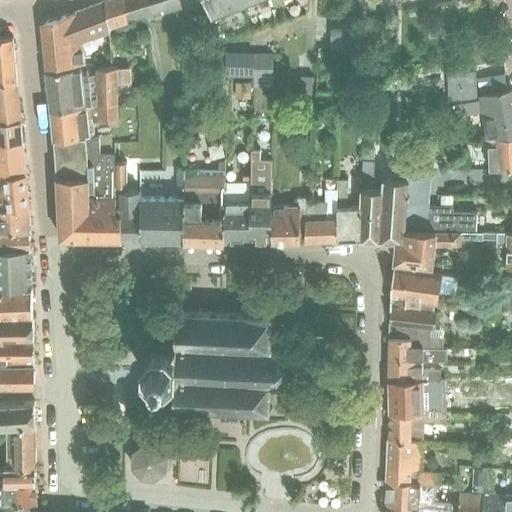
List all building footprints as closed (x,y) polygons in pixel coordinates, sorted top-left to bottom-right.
[(107,25),(104,0),(103,0),(101,1),(77,9),(67,14),(47,20),(42,26),(46,66),(84,63),(81,34),(107,25)] [(127,21),(124,0),(104,0),(107,25),(109,34),(110,34),(109,26),(115,25),(117,32),(129,29),(127,21)] [(148,0),(124,0),(127,21),(153,15),(148,0)] [(167,11),(163,0),(148,0),(153,15),(167,11)] [(178,0),(163,0),(167,11),(181,7),(178,0)] [(204,0),(211,16),(251,0),(204,0)] [(330,46),(350,46),(350,27),(330,27),(330,46)] [(0,80),(7,80),(16,80),(12,36),(0,36),(0,80)] [(221,47),(209,48),(213,96),(225,95),(221,47)] [(239,51),(225,51),(225,75),(239,75),(239,51)] [(273,51),(253,51),(253,75),(253,86),(273,86),(273,51)] [(354,51),(338,51),(338,68),(354,68),(354,51)] [(97,73),(81,74),(81,67),(46,70),(50,108),(87,104),(100,103),(116,102),(117,102),(117,83),(130,83),(129,66),(96,67),(97,73)] [(506,88),(503,72),(477,77),(480,93),(506,88)] [(311,99),(313,75),(300,74),(299,98),(311,99)] [(0,80),(0,118),(20,117),(16,80),(7,80),(0,80)] [(235,97),(250,97),(250,81),(235,81),(235,97)] [(452,102),(454,113),(482,109),(486,137),(487,137),(500,136),(511,135),(511,87),(506,88),(480,93),(479,93),(480,97),(452,102)] [(87,104),(50,108),(53,139),(54,156),(100,153),(99,135),(93,135),(92,110),(98,109),(99,121),(117,119),(116,102),(100,103),(87,104)] [(0,139),(22,138),(20,117),(0,118),(0,139)] [(511,166),(511,135),(500,136),(487,137),(490,167),(511,166)] [(25,170),(22,138),(0,139),(0,172),(1,172),(25,170)] [(260,149),(251,148),(251,176),(250,180),(251,184),(250,239),(272,239),(272,204),(271,199),(272,158),(260,158),(260,149)] [(374,149),(362,149),(362,158),(362,175),(374,175),(374,159),(374,149)] [(100,153),(54,156),(60,235),(122,237),(122,211),(117,210),(116,195),(115,161),(115,153),(100,153)] [(140,196),(141,196),(141,189),(128,189),(127,161),(115,161),(116,195),(117,210),(122,211),(122,237),(141,237),(140,196)] [(177,196),(141,196),(140,196),(141,237),(183,238),(183,200),(183,174),(183,167),(177,167),(177,196)] [(219,168),(183,167),(183,174),(183,200),(183,238),(223,239),(225,239),(224,226),(223,200),(225,180),(225,174),(223,174),(223,168),(219,168)] [(406,200),(405,229),(427,230),(428,204),(430,168),(408,168),(407,178),(407,190),(410,192),(410,194),(406,195),(406,200)] [(29,204),(25,170),(1,172),(0,172),(0,205),(15,205),(29,204)] [(361,220),(361,205),(347,205),(347,178),(336,178),(336,188),(337,217),(337,237),(360,238),(361,220)] [(361,188),(361,205),(361,220),(360,238),(396,239),(396,238),(404,239),(405,229),(406,200),(406,195),(410,194),(410,192),(407,190),(407,178),(383,178),(382,188),(361,188)] [(250,180),(225,180),(223,200),(224,226),(225,239),(250,239),(251,184),(250,180)] [(324,200),(307,200),(305,239),(337,237),(337,217),(336,188),(325,188),(324,200)] [(297,203),(272,204),(272,239),(305,239),(307,200),(307,195),(297,195),(297,203)] [(0,228),(30,228),(29,204),(15,205),(0,205),(0,228)] [(397,239),(395,260),(432,264),(434,243),(461,244),(461,237),(476,237),(483,237),(483,231),(476,231),(476,210),(452,209),(452,204),(428,204),(427,230),(405,229),(404,239),(396,238),(396,239),(397,239)] [(0,247),(8,247),(30,247),(30,228),(0,228),(0,247)] [(511,231),(496,231),(483,231),(483,237),(496,238),(496,244),(507,244),(507,267),(511,267),(511,231)] [(8,247),(0,247),(0,285),(31,285),(30,247),(8,247)] [(487,251),(479,257),(486,265),(493,259),(487,251)] [(443,335),(432,334),(432,326),(436,326),(437,310),(434,310),(434,301),(437,302),(439,291),(454,293),(457,276),(459,276),(459,274),(394,266),(390,293),(389,335),(410,335),(410,343),(422,344),(422,347),(442,347),(443,335)] [(33,313),(31,285),(0,285),(0,308),(8,309),(8,313),(33,313)] [(176,339),(174,338),(174,344),(152,344),(152,338),(148,338),(148,344),(143,344),(142,348),(147,349),(147,357),(146,367),(142,367),(141,372),(147,372),(147,378),(152,378),(152,373),(173,374),(173,379),(174,379),(174,400),(170,400),(170,404),(173,404),(173,407),(176,407),(176,404),(199,405),(199,408),(202,408),(202,405),(220,406),(220,409),(223,409),(223,406),(242,407),(242,410),(245,410),(245,407),(272,409),(272,406),(268,406),(268,396),(270,396),(270,394),(269,394),(269,383),(276,383),(277,386),(280,385),(279,382),(290,375),(292,376),(294,374),(291,372),(292,359),(295,358),(294,355),(291,356),(281,349),(282,346),(279,345),(277,348),(270,348),(270,333),(274,333),(274,330),(270,330),(271,317),(274,317),(274,313),(263,313),(263,310),(260,310),(260,313),(246,312),(246,310),(243,310),(242,312),(223,312),(224,309),(220,309),(220,312),(202,311),(202,308),(198,308),(198,311),(178,310),(178,307),(175,307),(175,310),(172,310),(172,313),(175,313),(176,339)] [(0,334),(32,335),(33,313),(8,313),(8,309),(0,308),(0,334)] [(0,362),(19,362),(32,362),(32,335),(0,334),(0,362)] [(410,335),(389,335),(389,337),(388,356),(423,357),(432,359),(434,359),(447,359),(446,348),(442,347),(422,347),(422,344),(410,343),(410,335)] [(423,357),(388,356),(388,376),(388,377),(440,376),(439,367),(422,368),(422,360),(434,359),(432,359),(423,357)] [(0,386),(32,386),(32,362),(19,362),(0,362),(0,386)] [(440,376),(388,377),(389,393),(389,409),(403,409),(423,409),(439,410),(440,410),(440,389),(445,389),(445,376),(440,377),(440,376)] [(0,424),(6,424),(7,424),(34,422),(34,399),(0,401),(0,424)] [(389,411),(388,428),(389,436),(421,439),(424,439),(423,421),(445,421),(445,410),(440,410),(439,410),(423,409),(403,409),(389,409),(389,411)] [(34,422),(7,424),(6,424),(7,464),(28,464),(35,464),(35,453),(34,424),(34,422)] [(421,439),(389,436),(389,437),(387,478),(420,481),(440,482),(441,471),(420,470),(421,439)] [(154,474),(163,467),(165,454),(157,444),(145,443),(135,451),(134,463),(141,472),(154,474)] [(0,481),(35,480),(35,464),(28,464),(7,464),(0,464),(0,481)] [(482,492),(483,482),(484,466),(474,466),(473,481),(473,491),(459,490),(459,498),(457,511),(480,511),(482,500),(482,492)] [(483,482),(482,492),(482,500),(480,511),(503,511),(505,493),(494,493),(494,489),(492,489),(493,466),(484,466),(483,482)] [(420,481),(387,478),(386,503),(420,505),(422,505),(422,510),(440,511),(440,506),(441,499),(419,498),(420,481)] [(1,502),(29,502),(35,502),(35,480),(0,481),(0,491),(1,492),(1,501),(1,502)] [(511,511),(511,493),(505,493),(503,511),(511,511)] [(441,499),(440,506),(454,507),(453,511),(457,511),(459,498),(441,497),(441,499)] [(28,511),(29,502),(1,502),(0,502),(0,511),(28,511)] [(420,505),(386,503),(385,511),(453,511),(454,507),(440,506),(440,511),(422,510),(422,505),(420,505)]
